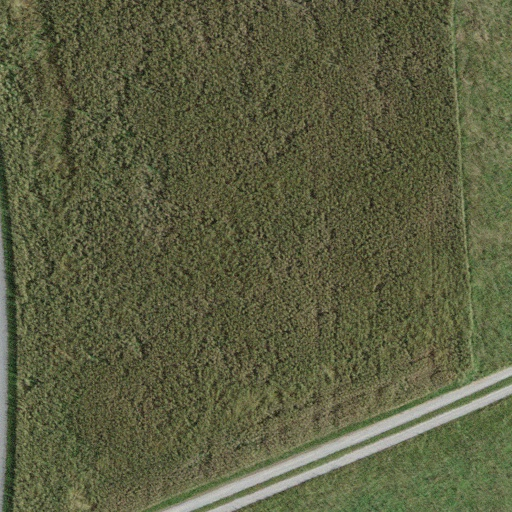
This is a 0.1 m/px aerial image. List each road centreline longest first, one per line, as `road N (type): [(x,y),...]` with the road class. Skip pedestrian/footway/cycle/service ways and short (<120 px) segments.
road 1 (unclassified): [(213,511),(342,446),(511,378)]
road 2 (unclassified): [(0,404),(8,286),(0,238)]
